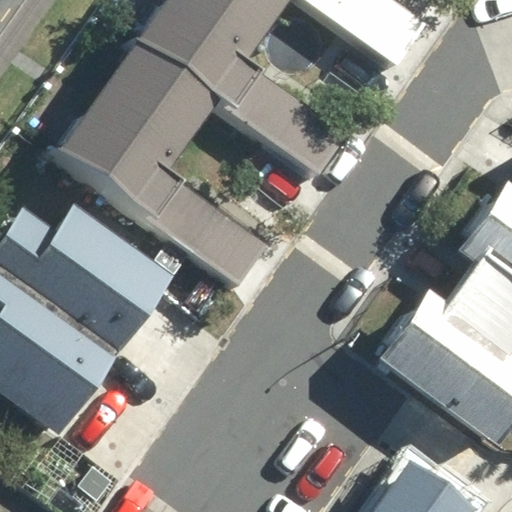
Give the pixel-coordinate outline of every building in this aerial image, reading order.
[(222,101),(211,116),(306,187),(346,133),(251,62),(293,7),(297,0),(163,0),(136,37),(222,101)] [(297,0),(293,7),(389,79),(430,24),(397,0),(297,0)] [(210,116),(124,52),(43,161),(232,301),(260,264),(157,187),(199,131),(210,116)] [(434,281),(379,352),(501,445),(511,430),(511,179),(509,177),(459,244),(480,260),(453,295),(434,281)] [(0,234),(0,267),(116,355),(178,271),(75,194),(53,223),(25,202),(0,234)] [(116,355),(0,267),(0,390),(57,434),(116,355)] [(476,511),(483,503),(411,455),(373,511),(476,511)]
